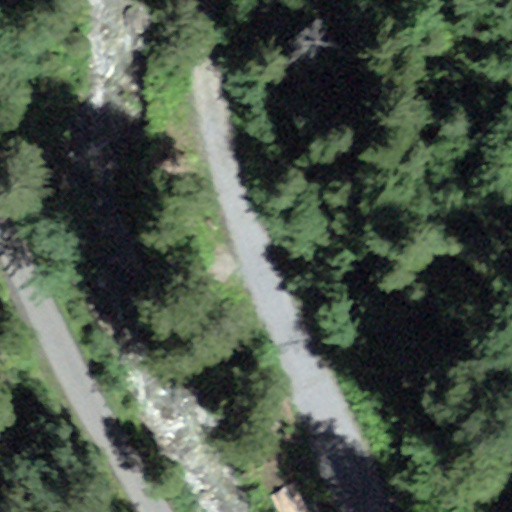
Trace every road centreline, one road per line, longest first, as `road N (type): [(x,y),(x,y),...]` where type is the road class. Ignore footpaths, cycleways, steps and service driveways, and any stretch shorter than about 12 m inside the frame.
road 1 (track): [(355,511),(349,463),(281,345),(248,263),(218,157),(202,0)]
road 2 (unclassified): [(151,511),(0,240)]
